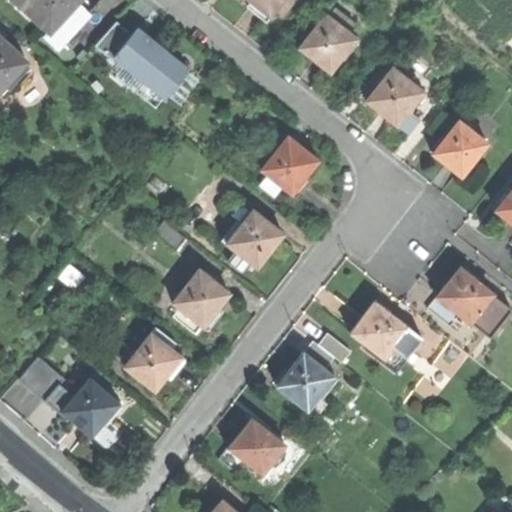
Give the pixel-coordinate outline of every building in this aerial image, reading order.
[(15,0),(48,30),(76,0),(15,0)] [(88,12),(76,0),(48,30),(44,36),(56,47),(88,12)] [(281,0),(249,0),(246,4),(249,6),(266,20),(276,7),(281,0)] [(281,0),(276,7),(282,13),(292,0),(281,0)] [(341,13),(334,21),(348,32),(354,24),(341,13)] [(348,32),(334,21),(325,14),(310,32),(312,34),(301,48),(314,59),(319,62),(327,70),(339,55),(344,59),(359,41),(348,32)] [(113,60),(115,57),(114,56),(132,34),(116,21),(95,46),(113,60)] [(136,29),(132,34),(137,38),(142,33),(136,29)] [(165,97),(187,70),(175,60),(147,38),(142,33),(137,38),(132,34),(114,56),(115,57),(163,96),(165,97)] [(0,88),(25,62),(0,38),(0,88)] [(406,110),(410,113),(425,94),(392,68),(377,86),(379,87),(368,102),(384,114),(395,123),(406,110)] [(418,119),(410,113),(406,110),(395,123),(407,133),(418,119)] [(458,174),(462,176),(488,144),(458,120),(445,138),(447,139),(443,144),(435,155),(448,165),(458,174)] [(261,169),(267,174),(282,186),(296,197),(298,194),(307,183),(311,178),(307,175),(318,161),(304,150),(302,148),(289,138),(278,152),(275,151),(261,169)] [(275,196),(282,186),(267,174),(259,184),(275,196)] [(511,188),(507,195),(509,197),(497,211),(511,223),(511,188)] [(250,262),(257,267),(271,249),(269,247),(276,239),(278,236),(281,233),(252,210),(241,225),(236,221),(222,240),(236,251),(228,262),(242,272),(250,262)] [(157,235),(179,253),(189,240),(180,233),(167,223),(157,235)] [(437,296),(459,314),(469,322),(470,322),(492,294),(475,279),(473,281),(458,269),(450,279),(444,287),(437,296)] [(171,302),(186,313),(200,324),(207,330),(222,312),(218,308),(229,294),(216,283),(200,270),(188,285),(186,283),(171,302)] [(511,309),(492,294),(470,322),(489,337),(511,309)] [(449,326),(459,314),(437,296),(427,308),(449,326)] [(382,361),(407,327),(389,313),(387,315),(383,312),(373,304),(361,319),(352,331),(367,342),(363,347),(382,361)] [(191,336),(200,324),(186,313),(177,325),(191,336)] [(421,338),(407,327),(382,361),(396,372),(404,360),(421,338)] [(327,332),(318,344),(334,357),(341,362),(350,351),(327,332)] [(127,368),(153,389),(164,375),(169,378),(176,369),(180,364),(184,360),(151,334),(136,352),(138,354),(127,368)] [(303,352),(324,369),(334,357),(318,344),(313,340),(303,352)] [(337,379),(324,369),(303,352),(296,361),(288,371),(290,373),(279,388),(306,409),(317,394),(322,398),(337,379)] [(62,416),(64,414),(63,414),(75,400),(73,398),(74,396),(59,383),(63,377),(38,356),(18,378),(62,416)] [(77,426),(88,435),(91,438),(92,436),(90,434),(101,422),(105,426),(122,408),(89,379),(74,396),(73,398),(75,400),(63,414),(64,414),(77,426)] [(245,460),(262,473),(285,445),(266,430),(264,432),(250,421),(241,431),(229,447),(245,460)] [(245,460),(229,447),(228,446),(217,460),(234,474),(240,467),(245,460)] [(220,502),(211,511),(235,511),(234,511),(231,511),(230,511),(220,502)]
